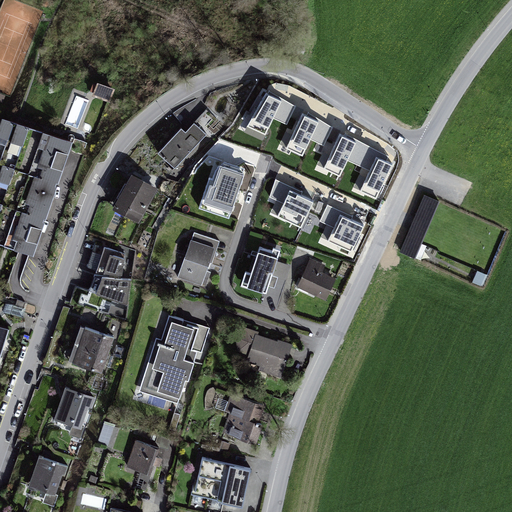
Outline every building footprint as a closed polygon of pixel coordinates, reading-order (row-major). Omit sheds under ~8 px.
[(266,135),(274,118),(287,125),(296,106),(270,91),(267,95),(266,94),(247,126),(266,135)] [(194,100),(181,110),(183,112),(177,117),(186,127),(204,113),(194,100)] [(308,112),(306,117),(302,115),(286,149),(303,156),(311,140),(324,146),(333,127),(308,112)] [(0,120),(0,246),(37,259),(77,144),(1,118),(0,120)] [(182,131),(158,157),(175,172),(207,136),(195,125),(186,135),(182,131)] [(344,136),(340,135),(324,169),(340,177),(348,161),(370,171),(361,191),(377,199),(392,166),(386,163),(389,157),(345,134),(344,136)] [(251,174),(214,163),(206,190),(214,192),(208,211),(237,220),(251,174)] [(159,192),(134,178),(115,214),(140,227),(159,192)] [(270,198),(277,201),(271,213),(302,227),(313,203),(300,197),(302,192),(276,180),(270,198)] [(419,257),(439,198),(422,192),(401,251),(419,257)] [(363,226),(351,221),(353,216),(328,205),(320,222),(334,228),(328,241),(352,252),(363,226)] [(212,248),(190,241),(178,276),(200,283),(212,248)] [(127,254),(107,250),(99,275),(107,275),(97,297),(129,306),(132,282),(123,281),(127,254)] [(276,257),(257,251),(245,286),(265,293),(276,257)] [(336,282),(307,270),(299,288),(328,300),(336,282)] [(208,327),(168,315),(160,339),(154,338),(138,391),(177,403),(194,351),(199,353),(208,327)] [(0,357),(9,329),(0,326),(0,357)] [(114,341),(85,330),(73,364),(102,375),(114,341)] [(292,346),(243,331),(238,346),(252,351),(248,362),(284,373),(292,346)] [(91,400),(64,391),(55,417),(73,423),(70,433),(83,437),(86,428),(82,427),(91,400)] [(263,404),(236,396),(230,416),(235,418),(230,435),(255,443),(262,424),(257,424),(263,404)] [(103,427),(100,440),(111,443),(114,430),(103,427)] [(160,451),(135,443),(127,471),(153,478),(160,451)] [(251,467),(203,457),(195,495),(242,506),(251,467)] [(66,466),(42,458),(32,488),(48,493),(44,502),(57,506),(60,495),(57,493),(66,466)]
